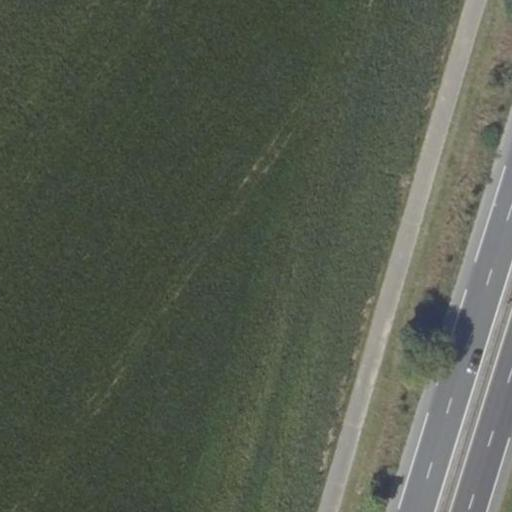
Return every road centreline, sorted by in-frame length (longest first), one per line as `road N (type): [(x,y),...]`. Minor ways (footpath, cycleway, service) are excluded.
road 1 (unclassified): [(481,0),(330,511)]
road 2 (trunk): [(511,260),(432,511)]
road 3 (trunk): [(475,511),(511,394)]
